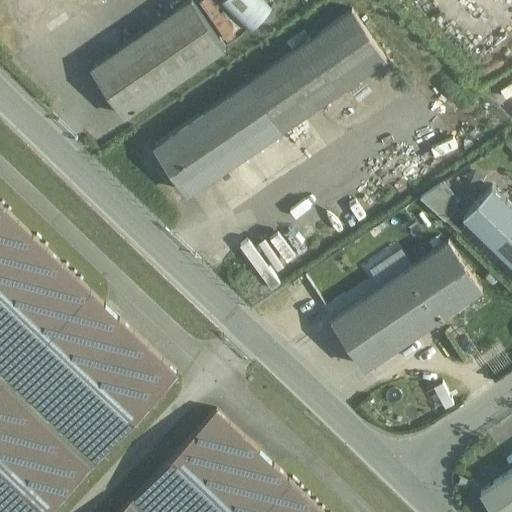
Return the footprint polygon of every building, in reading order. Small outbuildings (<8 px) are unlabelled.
[(192,0),(188,0),(109,54),(143,104),(225,48),(192,0)] [(261,0),(223,0),(220,3),(248,31),(271,9),(261,0)] [(382,62),(342,3),(143,137),(183,196),(382,62)] [(109,54),(92,66),(126,116),(143,104),(109,54)] [(444,180),(420,196),(444,218),(455,206),(446,197),(452,193),(444,180)] [(511,244),(511,203),(492,185),(463,215),(503,254),(511,244)] [(48,511),(180,375),(0,202),(0,511),(48,511)] [(442,244),(326,320),(363,372),(483,296),(442,244)] [(511,244),(503,254),(511,262),(511,244)] [(323,511),(218,411),(120,511),(323,511)] [(511,511),(511,470),(480,492),(493,511),(511,511)]
